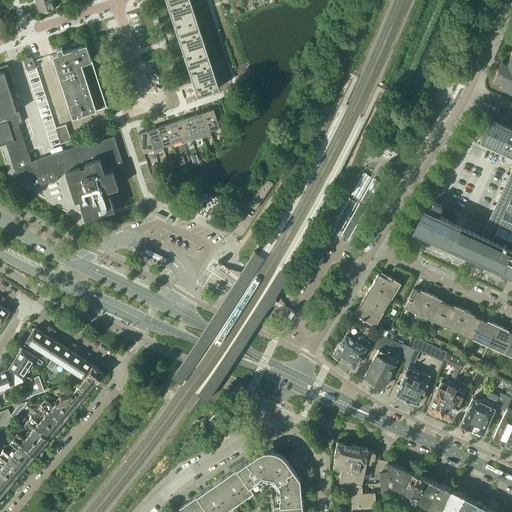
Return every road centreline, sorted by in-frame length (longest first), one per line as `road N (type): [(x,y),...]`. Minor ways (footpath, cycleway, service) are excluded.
road 1 (tertiary): [(296,374),(44,251),(0,221)]
road 2 (tertiary): [(0,253),(289,385)]
road 3 (residential): [(10,511),(118,379),(113,362),(28,306)]
road 4 (residential): [(375,247),(468,92)]
road 5 (residential): [(271,424),(183,476),(146,511)]
road 6 (residential): [(511,310),(375,247)]
road 7 (residential): [(296,374),(375,247)]
road 8 (tertiary): [(511,480),(389,424)]
road 9 (residential): [(0,40),(114,2)]
